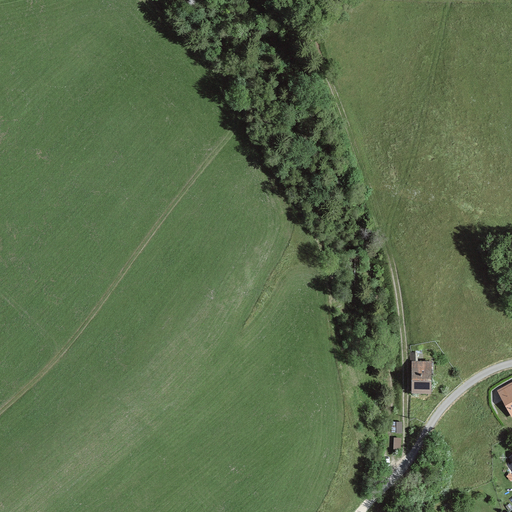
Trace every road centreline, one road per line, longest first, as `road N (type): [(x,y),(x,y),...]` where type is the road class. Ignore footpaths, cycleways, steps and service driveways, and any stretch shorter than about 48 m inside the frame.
road 1 (unclassified): [(511,364),(453,397),(365,511)]
road 2 (track): [(405,463),(393,268)]
